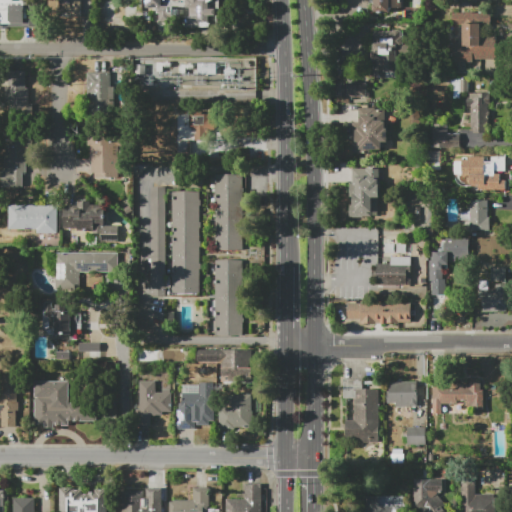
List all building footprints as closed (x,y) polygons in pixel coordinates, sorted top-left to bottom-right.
[(58,0),(95,0),(96,15),(59,16),(58,0)] [(144,0),(162,0),(162,6),(168,6),(168,0),(219,0),(219,17),(218,17),(218,25),(211,25),(211,28),(183,28),(183,17),(169,17),(169,23),(159,23),(159,15),(155,15),(155,9),(144,9),(144,0)] [(402,0),(402,8),(390,8),(390,13),(373,13),(373,0),(402,0)] [(0,9),(10,9),(10,6),(36,5),(37,26),(0,27),(0,9)] [(452,12),(493,12),(493,23),(484,23),(484,36),(496,36),(496,43),(500,43),(500,69),(480,69),(480,59),(474,59),(474,62),(452,62),(452,47),(463,47),(463,25),(452,25),(452,12)] [(373,76),(373,30),(403,30),(403,46),(397,46),(397,73),(386,73),(386,76),(373,76)] [(215,72),(215,63),(197,63),(197,72),(215,72)] [(26,70),(4,71),(5,117),(27,116),(26,70)] [(85,72),(108,72),(109,86),(113,86),(113,100),(108,100),(108,110),(84,110),(85,72)] [(452,99),(452,79),(472,79),(472,93),(469,93),(463,93),(463,99),(452,99)] [(346,98),(346,83),(367,83),(367,97),(346,98)] [(472,93),(490,93),(490,105),(488,105),(488,126),(486,126),(486,133),(472,133),(472,128),(470,128),(470,106),(467,106),(467,103),(464,103),(464,98),(467,98),(467,97),(469,97),(469,93),(472,93)] [(352,122),(358,122),(358,108),(387,108),(387,142),(381,142),(381,150),(371,150),(371,153),(352,153),(352,122)] [(189,128),(189,111),(210,111),(210,124),(215,124),(215,133),(203,133),(203,140),(195,140),(195,133),(191,133),(191,128),(189,128)] [(85,123),(109,122),(110,141),(117,141),(119,178),(91,179),(90,145),(85,145),(85,123)] [(433,148),(433,124),(448,124),(448,133),(460,133),(460,148),(433,148)] [(2,187),(2,171),(4,171),(4,155),(6,155),(6,145),(3,145),(3,130),(23,130),(23,142),(27,142),(27,158),(26,158),(26,173),(23,173),(23,187),(2,187)] [(188,140),(176,140),(177,155),(188,155),(188,140)] [(471,190),(471,185),(463,185),(461,185),(459,185),(457,184),(456,182),(454,180),(454,177),(454,175),(453,173),(452,171),(452,170),(452,168),(453,166),(454,165),(454,160),(469,160),(469,157),(486,157),(486,162),(491,162),(491,157),(505,157),(505,171),(494,171),(494,174),(501,174),(501,177),(506,177),(506,190),(471,190)] [(350,217),(350,183),(352,183),(352,168),(379,168),(379,217),(350,217)] [(215,175),(244,175),(244,250),(215,250),(215,175)] [(150,187),(166,187),(166,295),(150,295),(150,187)] [(172,293),(172,191),(201,191),(201,293),(172,293)] [(469,200),(487,200),(487,217),(490,217),(490,230),(470,230),(470,220),(460,221),(460,211),(469,211),(469,200)] [(64,228),(64,205),(76,205),(76,201),(90,201),(90,205),(106,205),(106,225),(117,225),(117,241),(100,241),(100,233),(93,233),(93,231),(77,231),(77,228),(64,228)] [(9,204),(59,204),(59,233),(36,233),(36,229),(9,229),(9,204)] [(432,296),(432,281),(429,281),(429,278),(426,278),(426,264),(429,264),(429,259),(432,259),(432,252),(438,252),(438,248),(441,248),(441,242),(446,242),(446,238),(468,238),(468,256),(455,256),(455,261),(448,261),(448,269),(443,269),(443,279),(447,279),(447,296),(432,296)] [(56,291),(56,277),(59,277),(59,253),(118,253),(118,274),(80,274),(80,291),(56,291)] [(411,286),(372,286),(372,269),(376,269),(376,264),(390,264),(390,257),(410,257),(411,286)] [(215,260),(244,260),(244,336),(215,336),(215,260)] [(492,281),(492,267),(506,267),(506,281),(492,281)] [(482,312),(482,300),(476,300),(476,281),(489,281),(489,289),(496,289),(496,284),(509,284),(509,312),(482,312)] [(348,302),(365,302),(365,301),(379,301),(379,303),(411,303),(411,324),(360,324),(360,319),(348,319),(348,302)] [(55,335),(55,329),(44,329),(44,310),(45,310),(45,302),(53,302),(53,308),(57,308),(57,304),(67,304),(67,311),(78,311),(78,333),(71,333),(71,335),(55,335)] [(79,343),(101,343),(101,359),(79,359),(79,343)] [(228,383),(228,378),(221,378),(221,363),(197,363),(197,349),(250,349),(250,367),(253,367),(253,383),(228,383)] [(116,361),(116,372),(100,372),(100,361),(116,361)] [(0,404),(1,405),(2,376),(15,376),(14,427),(0,427),(0,404)] [(343,379),(380,379),(381,459),(373,459),(373,454),(364,454),(364,447),(347,447),(346,399),(343,399),(343,379)] [(34,381),(70,381),(70,403),(97,403),(97,421),(70,421),(70,426),(54,426),(54,428),(45,428),(45,426),(34,426),(34,381)] [(139,381),(156,381),(156,392),(162,392),(162,389),(171,389),(171,411),(162,411),(162,415),(156,415),(156,417),(151,417),(151,426),(136,426),(136,409),(139,409),(139,381)] [(387,403),(387,397),(390,397),(390,382),(417,382),(417,401),(417,406),(396,406),(396,403),(387,403)] [(484,390),(483,411),(433,411),(433,388),(456,388),(457,384),(469,385),(469,382),(482,383),(482,390),(484,390)] [(197,430),(176,430),(176,409),(179,409),(179,406),(182,406),(182,385),(199,385),(199,383),(214,383),(214,422),(209,422),(209,425),(197,425),(197,430)] [(253,429),(219,429),(219,407),(231,407),(231,394),(252,394),(252,410),(253,410),(253,429)] [(407,445),(408,428),(426,428),(426,445),(407,445)] [(421,511),(420,510),(423,508),(414,508),(414,479),(442,479),(442,502),(450,502),(450,511),(421,511)] [(461,511),(461,480),(475,480),(475,493),(497,493),(497,509),(501,509),(501,511),(461,511)] [(226,511),(226,498),(242,498),(242,484),(262,484),(262,488),(266,488),(266,511),(226,511)] [(108,511),(108,489),(94,489),(94,491),(88,491),(88,494),(82,494),(82,489),(72,489),(72,488),(59,488),(59,511),(108,511)] [(170,511),(170,500),(192,500),(192,488),(210,488),(210,508),(207,508),(207,511),(170,511)] [(121,511),(121,491),(134,491),(134,495),(140,495),(140,499),(148,499),(148,490),(161,490),(161,511),(121,511)] [(14,511),(14,497),(35,497),(35,511),(14,511)] [(366,511),(366,498),(379,498),(379,506),(397,506),(397,511),(366,511)]
